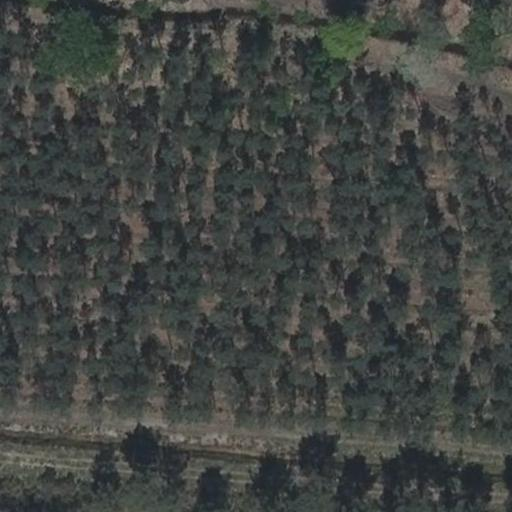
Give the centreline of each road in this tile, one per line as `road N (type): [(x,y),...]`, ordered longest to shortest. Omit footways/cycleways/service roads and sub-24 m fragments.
road 1 (track): [(511,444),(0,407)]
road 2 (track): [(511,496),(0,459)]
road 3 (track): [(0,12),(163,33),(311,35),(489,84)]
